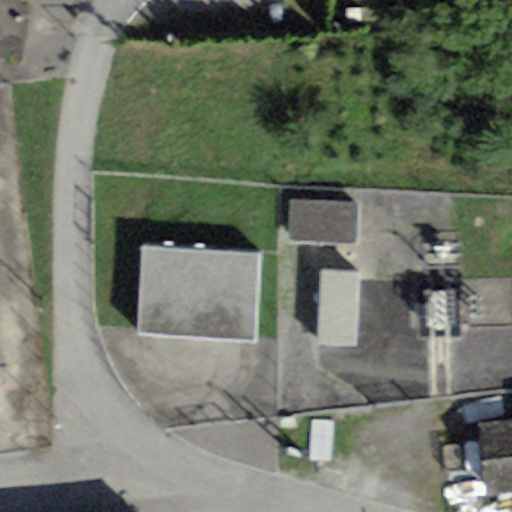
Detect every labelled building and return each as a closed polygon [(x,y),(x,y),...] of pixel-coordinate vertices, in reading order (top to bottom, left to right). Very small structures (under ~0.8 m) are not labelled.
[(0,0),(0,71),(11,73),(20,0),(0,0)] [(296,190),(296,235),(364,234),(364,189),(296,190)] [(261,254),(142,247),(137,336),(256,342),(261,254)] [(327,263),(326,337),(365,338),(365,264),(327,263)] [(487,495),(511,491),(511,420),(477,425),(487,495)]
